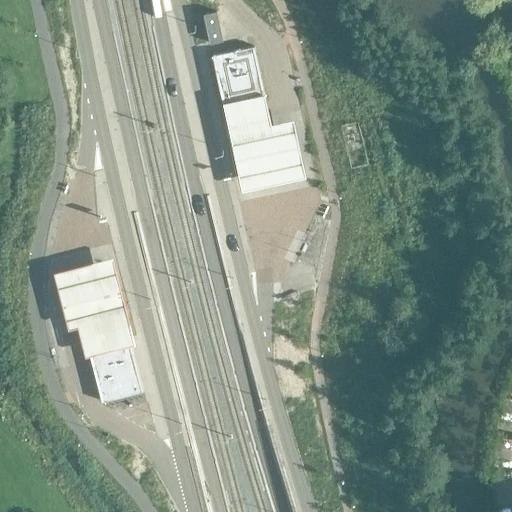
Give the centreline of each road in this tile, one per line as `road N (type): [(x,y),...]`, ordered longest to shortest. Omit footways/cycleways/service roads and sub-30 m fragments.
road 1 (secondary): [(308,511),(173,0)]
road 2 (secondary): [(282,511),(235,347),(156,0)]
road 3 (secondary): [(94,0),(215,511)]
road 4 (secondary): [(77,0),(95,108),(192,511)]
